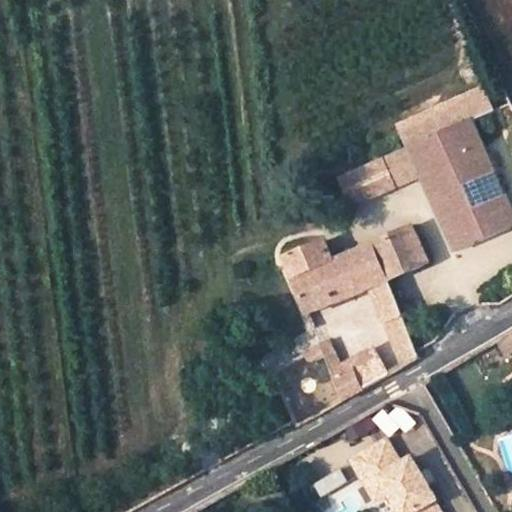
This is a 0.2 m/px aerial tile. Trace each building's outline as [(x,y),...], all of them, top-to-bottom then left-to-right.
[(494,106),(484,85),(399,124),(409,146),(494,106)] [(511,211),(472,122),(412,149),(423,174),(457,250),(511,225),(511,211)] [(423,174),(412,149),(380,164),(391,188),(423,174)] [(380,164),(344,179),(355,204),(391,188),(380,164)] [(327,241),(286,259),(305,307),(330,297),(333,304),(371,287),(390,279),(430,262),(414,228),(336,261),(327,241)] [(390,279),(371,287),(385,322),(404,316),(390,279)] [(330,297),(305,307),(308,314),(333,304),(330,297)] [(385,322),(403,367),(420,357),(404,316),(385,322)] [(327,353),(331,352),(334,349),(333,347),(330,345),(327,344),(324,346),(322,348),(324,353),(327,353)] [(321,345),(306,354),(311,364),(325,356),(324,353),(322,348),(321,345)] [(348,375),(334,349),(331,352),(327,353),(324,353),(325,356),(336,381),(348,375)] [(357,370),(364,389),(385,377),(376,360),(357,370)] [(336,381),(344,401),(364,389),(357,370),(348,375),(336,381)] [(355,465),(369,491),(382,483),(391,499),(398,511),(426,511),(437,507),(439,505),(415,462),(403,469),(390,445),(355,465)] [(369,491),(378,506),(391,499),(382,483),(369,491)]
